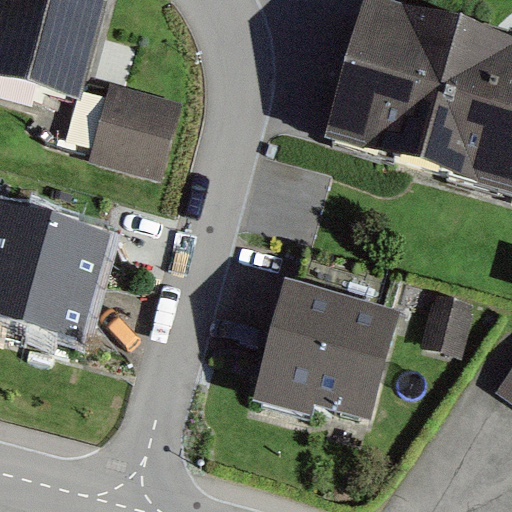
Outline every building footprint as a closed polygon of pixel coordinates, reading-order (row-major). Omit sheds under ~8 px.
[(106,20),(31,0),(0,0),(0,83),(82,106),(106,20)] [(511,59),(364,17),(324,153),(511,206),(511,59)] [(178,116),(114,100),(96,172),(161,187),(178,116)] [(0,222),(1,222),(10,178),(0,176),(0,222)] [(112,251),(0,224),(0,327),(89,348),(112,251)] [(396,334),(283,300),(252,402),(364,437),(396,334)]
